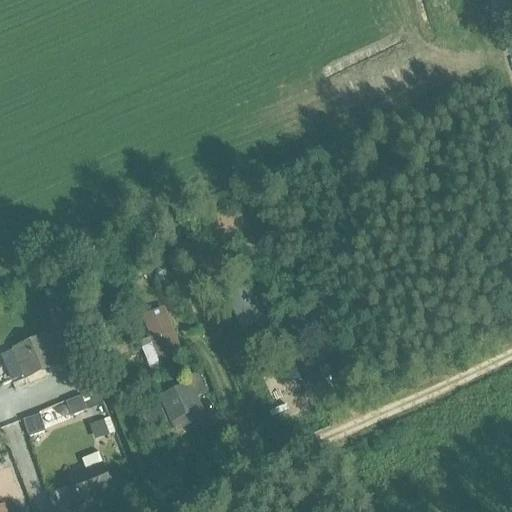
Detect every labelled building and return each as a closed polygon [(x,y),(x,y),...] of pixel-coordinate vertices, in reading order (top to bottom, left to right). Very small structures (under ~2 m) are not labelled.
[(184,239),(179,228),(165,233),(170,245),(184,239)] [(146,256),(142,244),(139,245),(136,238),(128,241),(131,248),(127,250),(131,261),(146,256)] [(192,271),(178,277),(189,301),(202,296),(192,271)] [(266,322),(253,289),(228,298),(241,332),(266,322)] [(63,309),(57,295),(46,299),(51,314),(63,309)] [(163,312),(143,320),(151,341),(140,345),(150,369),(181,356),(163,312)] [(59,332),(47,337),(58,365),(71,360),(59,332)] [(47,337),(2,357),(13,383),(58,365),(47,337)] [(291,368),(303,360),(297,350),(285,358),(291,368)] [(292,369),(291,368),(285,358),(284,356),(276,361),(284,374),(292,369)] [(160,400),(171,424),(200,410),(195,399),(208,394),(199,375),(189,380),(191,386),(160,400)] [(27,388),(30,399),(48,395),(45,384),(27,388)] [(72,419),(88,413),(82,398),(67,405),(72,419)] [(201,410),(200,410),(171,424),(175,434),(206,421),(201,410)] [(163,412),(144,420),(150,435),(169,426),(163,412)] [(30,438),(46,433),(41,418),(25,423),(30,438)] [(106,421),(90,426),(96,442),(112,437),(106,421)] [(115,493),(100,457),(86,462),(90,471),(72,478),(83,506),(115,493)] [(52,493),(58,504),(76,495),(70,484),(52,493)]
